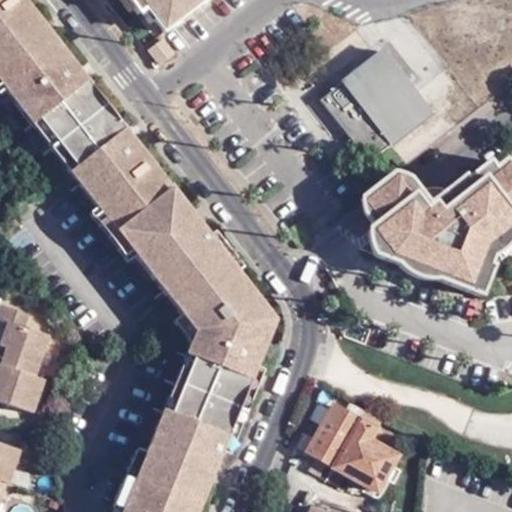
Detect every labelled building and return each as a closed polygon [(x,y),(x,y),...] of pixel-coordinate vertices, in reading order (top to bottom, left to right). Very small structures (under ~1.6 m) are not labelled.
[(0,0),(0,88),(5,95),(23,118),(29,113),(37,124),(57,149),(84,182),(77,187),(95,211),(115,236),(134,260),(153,284),(159,279),(168,290),(186,313),(180,319),(197,342),(190,361),(179,388),(169,417),(163,432),(155,429),(144,455),(133,483),(189,506),(200,477),(205,465),(214,468),(221,452),(237,411),(249,382),(241,379),(246,366),(255,369),(259,356),(258,356),(252,353),(262,325),(247,305),(228,281),(235,276),(210,244),(196,228),(190,233),(183,222),(163,197),(145,175),(151,170),(137,151),(131,156),(125,150),(131,144),(86,86),(78,92),(69,79),(66,75),(73,68),(62,55),(56,60),(16,9),(21,4),(18,0),(0,0)] [(147,11),(138,0),(126,0),(139,16),(147,11)] [(138,0),(147,11),(164,33),(205,0),(138,0)] [(163,40),(149,50),(162,66),(175,55),(163,40)] [(383,51),(320,101),(369,163),(432,113),(383,51)] [(76,73),(69,79),(78,92),(86,86),(76,73)] [(31,129),(37,124),(29,113),(23,118),(31,129)] [(37,124),(31,129),(50,154),(57,149),(37,124)] [(50,154),(77,187),(84,182),(57,149),(50,154)] [(392,176),(359,200),(362,215),(371,228),(366,232),(366,237),(367,245),(369,251),(372,258),(395,266),(435,281),(477,297),(489,269),(486,268),(489,258),(493,256),(498,253),(502,250),(505,247),(507,243),(509,240),(511,235),(511,233),(511,167),(502,164),(492,172),(486,165),(464,183),(462,179),(440,196),(436,192),(432,192),(428,193),(423,193),(417,195),(407,182),(392,176)] [(188,218),(189,218),(169,193),(163,197),(183,222),(188,218)] [(115,236),(95,211),(88,217),(107,242),(115,236)] [(188,218),(183,222),(190,233),(196,228),(189,218),(188,218)] [(134,260),(115,236),(107,242),(126,266),(134,260)] [(216,239),(210,244),(235,276),(242,271),(216,239)] [(253,299),(235,276),(228,281),(247,305),(253,299)] [(153,284),(161,295),(168,290),(159,279),(153,284)] [(186,313),(168,290),(161,295),(180,319),(186,313)] [(272,324),(253,299),(247,305),(262,325),(252,353),(258,356),(259,356),(272,324)] [(0,368),(34,380),(47,340),(23,331),(28,317),(0,307),(0,323),(6,326),(0,344),(0,348),(6,351),(3,359),(0,368)] [(183,358),(190,361),(197,342),(180,319),(172,326),(188,346),(183,358)] [(172,385),(179,388),(190,361),(183,358),(172,385)] [(0,368),(0,404),(30,415),(42,382),(34,380),(0,368)] [(237,411),(245,414),(261,372),(255,369),(249,382),(237,411)] [(161,414),(169,417),(179,388),(172,385),(161,414)] [(305,455),(334,471),(361,424),(357,422),(333,408),(305,455)] [(357,422),(361,424),(334,471),(375,495),(395,459),(368,444),(375,432),(382,419),(364,408),(357,422)] [(229,455),(245,414),(237,411),(221,452),(229,455)] [(161,415),(155,429),(163,432),(169,417),(161,414),(161,415)] [(0,484),(2,485),(5,486),(17,453),(0,446),(0,484)] [(135,451),(123,480),(133,483),(144,455),(135,451)] [(208,481),(200,477),(189,506),(197,509),(208,481)] [(113,507),(121,511),(133,483),(123,480),(113,507)] [(186,511),(189,506),(133,483),(121,511),(124,511),(186,511)]
